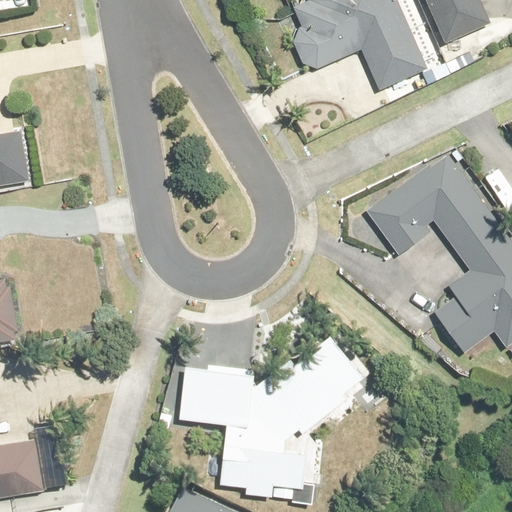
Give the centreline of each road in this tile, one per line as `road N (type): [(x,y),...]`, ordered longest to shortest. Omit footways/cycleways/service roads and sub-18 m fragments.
road 1 (residential): [(144,22),(280,215),(261,257),(207,282),(160,255),(154,216)]
road 2 (residential): [(154,216),(144,22)]
